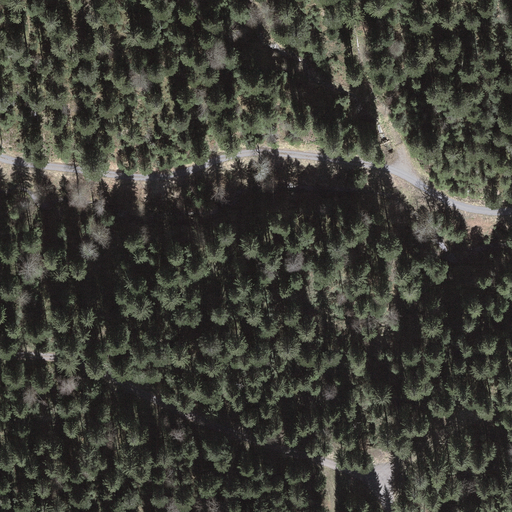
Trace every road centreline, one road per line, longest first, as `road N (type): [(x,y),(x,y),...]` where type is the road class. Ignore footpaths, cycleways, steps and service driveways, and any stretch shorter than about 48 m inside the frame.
road 1 (track): [(0,158),(157,180),(244,151),(286,154),(380,168),(443,200),(511,210)]
road 2 (track): [(389,511),(369,477),(327,459),(168,408),(82,364),(47,354),(0,356)]
